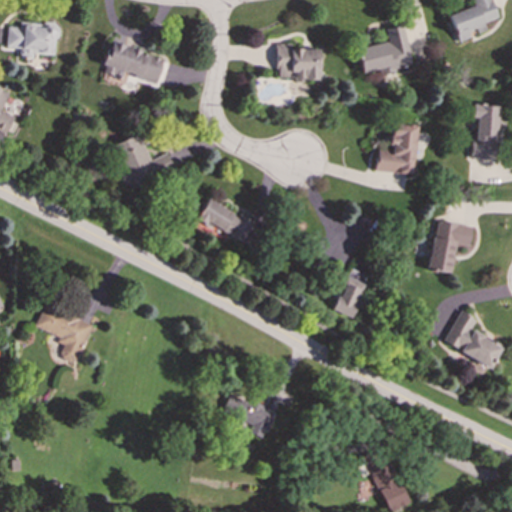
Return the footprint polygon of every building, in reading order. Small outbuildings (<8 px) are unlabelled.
[(457,42),(469,37),(467,29),(475,26),(477,33),(486,30),(483,22),(497,17),(490,0),(470,0),(473,6),(448,14),(457,42)] [(6,26),(5,47),(17,48),(17,58),(31,59),(32,53),(54,54),(55,23),(18,22),(18,27),(6,26)] [(386,68),(386,70),(410,66),(403,25),(384,28),(386,42),(356,47),(360,72),(386,68)] [(161,58),(138,53),(139,48),(106,41),(102,65),(110,67),(109,72),(156,82),(161,58)] [(318,48),(290,49),(290,43),(275,44),(276,77),(293,77),(294,82),(319,81),(318,48)] [(0,130),(5,133),(12,115),(0,110),(7,92),(0,89),(0,130)] [(471,158),(495,159),(497,105),(471,104),(470,118),(473,118),(471,158)] [(415,125),(391,122),(388,152),(376,150),(374,170),(411,174),(415,125)] [(108,145),(124,188),(176,169),(170,153),(147,162),(137,134),(108,145)] [(206,197),(195,217),(241,244),(253,223),(206,197)] [(453,243),(467,246),(471,227),(434,220),(426,269),(448,273),(453,243)] [(331,310),(349,317),(366,275),(348,268),(331,310)] [(32,328),(64,341),(57,357),(74,364),(91,324),(43,304),(32,328)] [(469,330),(474,319),(457,310),(440,343),(488,368),(499,346),(469,330)] [(217,417),(264,436),(274,412),(227,393),(217,417)] [(387,511),(407,502),(386,457),(365,466),(387,511)]
